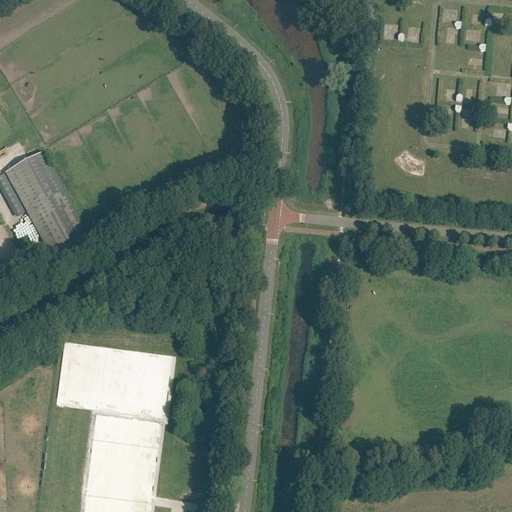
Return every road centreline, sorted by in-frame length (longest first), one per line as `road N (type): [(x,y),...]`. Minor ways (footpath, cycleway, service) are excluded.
road 1 (tertiary): [(239,511),(275,215)]
road 2 (tertiary): [(275,215),(283,120),(277,92),(253,57),(182,0)]
road 3 (unclassified): [(275,215),(511,237)]
